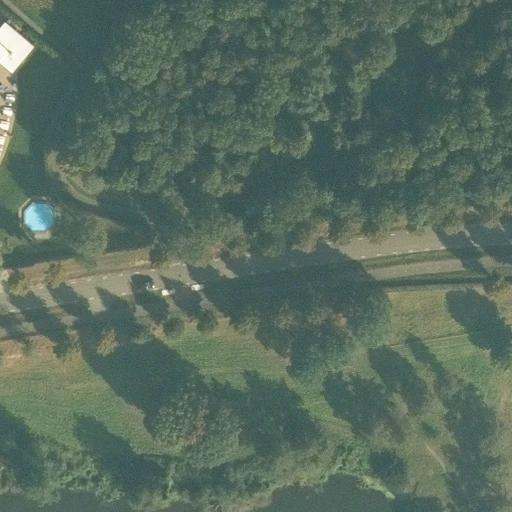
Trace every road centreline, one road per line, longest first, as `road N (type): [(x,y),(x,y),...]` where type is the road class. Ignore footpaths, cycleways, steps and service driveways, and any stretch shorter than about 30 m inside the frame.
road 1 (tertiary): [(0,305),(300,257),(511,237)]
road 2 (track): [(96,291),(146,362),(303,422),(442,460),(469,511)]
